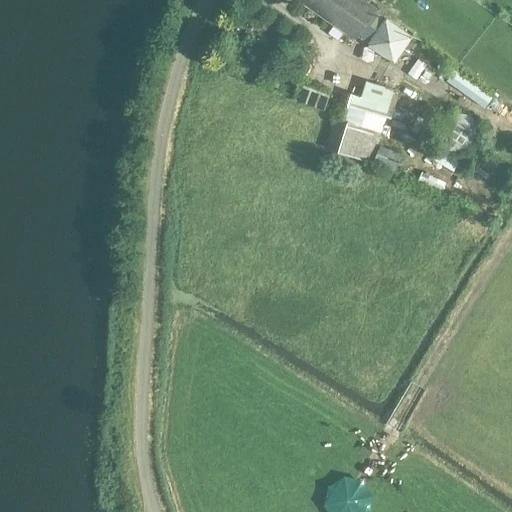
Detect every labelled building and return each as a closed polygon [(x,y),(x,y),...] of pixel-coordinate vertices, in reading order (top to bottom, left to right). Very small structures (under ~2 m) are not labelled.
[(299,0),(354,38),(357,34),(370,44),(387,20),(374,11),(374,10),(359,0),(299,0)] [(412,38),(387,21),(371,44),(396,62),(412,38)] [(447,81),(485,109),(493,98),(454,70),(447,81)] [(298,101),(299,101),(324,110),(331,88),(305,80),(298,101)] [(388,107),(393,89),(364,80),(359,96),(343,91),(333,120),(335,121),(327,149),(364,161),(373,132),(380,135),(389,108),(388,107)] [(455,114),(452,115),(448,117),(446,119),(444,121),(442,123),(441,125),(440,127),(440,130),(439,133),(439,135),(440,138),(440,140),(441,143),(442,145),(444,147),(446,149),(447,150),(450,152),(452,153),(454,154),(457,154),(459,155),(462,155),(465,154),(467,153),(469,152),(472,151),(474,149),(476,147),(478,145),(479,142),(480,140),(480,137),(481,135),(480,132),(480,130),(479,127),(478,125),(477,123),(476,121),(474,119),(472,117),(470,116),(467,115),(465,114),(462,113),(460,113),(457,114),(455,114)] [(389,157),(401,161),(404,155),(392,150),(389,157)] [(420,176),(415,185),(441,197),(445,188),(420,176)]
